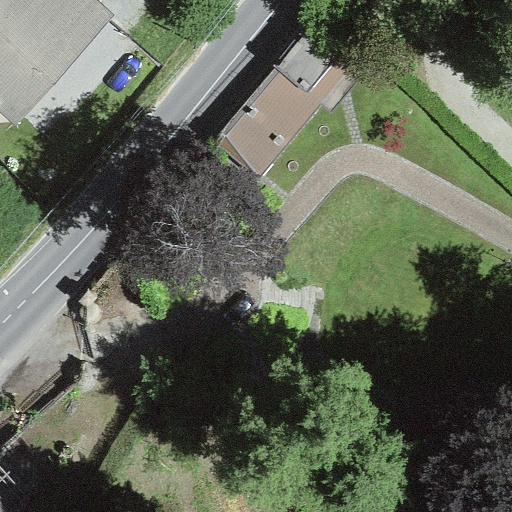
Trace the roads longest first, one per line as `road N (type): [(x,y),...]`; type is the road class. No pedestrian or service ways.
road 1 (unclassified): [(0,307),(263,0)]
road 2 (unknown): [(402,0),(511,91)]
